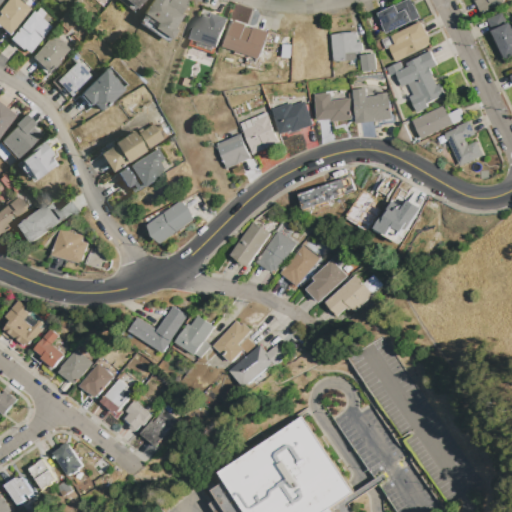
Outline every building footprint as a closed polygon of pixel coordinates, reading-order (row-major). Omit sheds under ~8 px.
[(20,0),(30,8),(7,34),(0,27),(0,12),(1,11),(0,9),(0,6),(5,0),(20,0)] [(141,0),(133,10),(121,0),(141,0)] [(151,0),(184,0),(187,2),(180,13),(182,15),(173,28),(176,30),(169,40),(151,28),(155,23),(142,14),(151,0)] [(411,0),(420,18),(387,35),(377,14),(405,0),(411,0)] [(503,0),(502,4),(503,6),(494,10),(493,8),(481,14),(475,1),(477,0),(503,0)] [(33,10),(34,12),(38,7),(45,13),(41,18),(50,26),(27,53),(22,49),(20,51),(7,40),(33,10)] [(228,19),(218,49),(191,40),(200,14),(210,18),(212,13),(228,19)] [(487,20),(501,13),(507,24),(510,22),(511,26),(511,57),(506,60),(487,20)] [(233,20),(247,25),(243,36),(250,38),(254,27),(269,32),(267,39),(260,58),(224,46),(233,20)] [(432,44),(395,62),(388,48),(385,49),(381,41),(391,36),(392,37),(421,22),(432,44)] [(269,32),(276,35),(274,41),(267,39),(269,32)] [(331,35),(357,32),(358,43),(362,42),(363,52),(355,53),(356,60),(334,62),(331,35)] [(68,49),(60,57),(61,59),(52,68),(51,67),(45,73),(30,59),(32,56),(32,55),(52,33),(68,49)] [(430,51),(438,65),(430,70),(433,76),(432,77),(437,86),(439,84),(445,96),(440,98),(440,97),(427,104),(429,107),(418,113),(410,97),(414,94),(408,84),(403,87),(396,73),(390,76),(386,69),(400,62),(404,69),(408,67),(406,64),(430,51)] [(360,56),(374,54),(377,70),(362,72),(360,56)] [(76,61),(81,66),(82,65),(84,67),(83,68),(91,77),(69,97),(54,81),(76,61)] [(104,69),(124,89),(99,113),(91,105),(90,106),(78,94),(104,69)] [(352,90),(365,89),(366,97),(377,96),(376,95),(389,93),(392,119),(357,124),(352,90)] [(314,95),(330,94),(331,101),(350,98),(353,120),(332,122),(331,119),(317,121),(314,95)] [(272,110),(291,103),(292,106),(305,102),(313,126),(293,133),(292,131),(281,134),(272,110)] [(0,103),(15,115),(0,133),(0,103)] [(422,139),(413,121),(443,106),(448,115),(459,109),(464,119),(422,139)] [(15,158),(0,142),(0,140),(15,126),(14,124),(26,114),(35,124),(32,127),(39,135),(15,158)] [(267,116),(280,143),(254,155),(243,131),(255,126),(253,122),(267,116)] [(483,156),(461,167),(445,134),(456,128),(456,127),(469,121),(475,134),(465,140),(468,146),(476,142),(483,156)] [(161,139),(110,171),(98,153),(112,144),(112,143),(131,130),(134,135),(151,124),(161,139)] [(240,134),(251,158),(227,169),(216,145),(240,134)] [(32,181),(28,175),(25,177),(15,164),(30,153),(29,151),(41,141),(52,154),(49,156),(55,164),(32,181)] [(154,149),(161,159),(157,161),(163,172),(131,192),(127,186),(124,187),(115,172),(154,149)] [(300,194),(350,176),(357,193),(307,212),(300,194)] [(30,214),(7,231),(9,233),(2,238),(0,235),(0,208),(5,205),(3,202),(8,199),(10,202),(17,196),(30,214)] [(56,210),(68,200),(76,210),(64,220),(56,210)] [(391,202),(375,231),(399,245),(420,208),(407,200),(402,208),(391,202)] [(195,220),(163,244),(153,237),(149,225),(181,201),(190,209),(195,220)] [(63,221),(35,243),(21,226),(25,223),(25,222),(48,203),(63,221)] [(254,223),(271,234),(248,267),(231,255),(254,223)] [(59,229),(83,236),(81,241),(87,243),(82,264),(52,256),(59,229)] [(257,263),(277,231),(296,244),(276,275),(257,263)] [(319,259),(297,287),(279,273),(302,245),(319,259)] [(90,264),(91,258),(99,260),(98,266),(90,264)] [(347,277),(320,303),(314,297),(313,298),(310,295),(311,293),(307,290),(316,282),(313,278),(331,260),(347,277)] [(373,295),(362,284),(372,275),(383,286),(373,295)] [(354,276),(362,284),(373,295),(355,312),(352,308),(348,312),(346,309),(337,318),(325,306),(336,295),(335,294),(354,276)] [(6,317),(19,301),(27,307),(25,310),(30,314),(24,320),(33,328),(39,321),(44,325),(41,328),(43,330),(29,346),(27,344),(25,347),(4,329),(11,321),(6,317)] [(187,316),(165,354),(129,332),(138,318),(158,330),(172,307),(187,316)] [(198,316),(216,326),(206,343),(212,346),(203,358),(177,343),(189,324),(192,326),(198,316)] [(213,346),(236,321),(241,325),(244,323),(252,331),(239,345),(245,350),(232,364),(213,346)] [(51,329),(60,336),(53,345),(65,355),(54,368),(51,366),(50,368),(44,363),(46,362),(42,359),(44,357),(35,349),(51,329)] [(230,371),(260,345),(267,353),(277,345),(288,357),(275,368),(272,365),(244,389),(230,371)] [(77,350),(94,364),(75,386),(60,373),(63,369),(62,368),(77,350)] [(114,377),(96,399),(90,394),(89,395),(84,391),(85,390),(80,386),(98,364),(114,377)] [(119,380),(129,388),(127,390),(133,394),(115,416),(100,404),(119,380)] [(0,412),(0,391),(3,394),(5,391),(10,395),(11,394),(18,400),(5,416),(0,412)] [(152,414),(136,433),(130,428),(132,425),(125,420),(129,415),(125,411),(134,401),(147,412),(148,411),(152,414)] [(175,425),(164,416),(167,412),(180,422),(176,427),(175,425)] [(161,414),(164,416),(175,425),(157,448),(140,435),(152,421),(154,422),(161,414)] [(247,511),(221,473),(302,417),(355,493),(332,509),(333,511),(247,511)] [(53,454),(62,448),(62,447),(63,445),(64,444),(66,444),(67,444),(69,445),(70,446),(71,447),(84,466),(80,469),(81,470),(75,475),(73,473),(69,476),(53,454)] [(29,470),(38,464),(37,464),(43,459),(57,480),(43,490),(29,470)] [(98,479),(110,471),(121,479),(105,490),(98,479)] [(16,479),(17,478),(18,478),(19,478),(20,479),(21,479),(24,477),(36,495),(30,499),(27,494),(23,497),(26,501),(19,505),(6,486),(16,479)] [(57,488),(66,481),(73,491),(64,498),(57,488)] [(0,511),(0,492),(13,511),(11,511),(0,511)]
